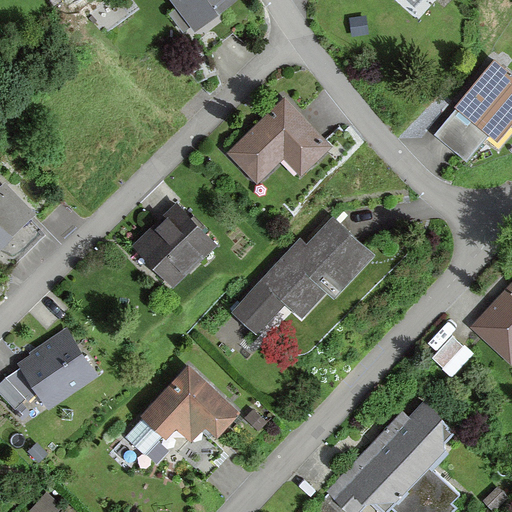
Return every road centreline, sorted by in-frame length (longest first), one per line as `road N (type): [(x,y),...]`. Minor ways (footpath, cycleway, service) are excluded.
road 1 (residential): [(295,33),(0,322)]
road 2 (residential): [(233,511),(493,233)]
road 3 (residential): [(295,33),(393,157),(493,233)]
